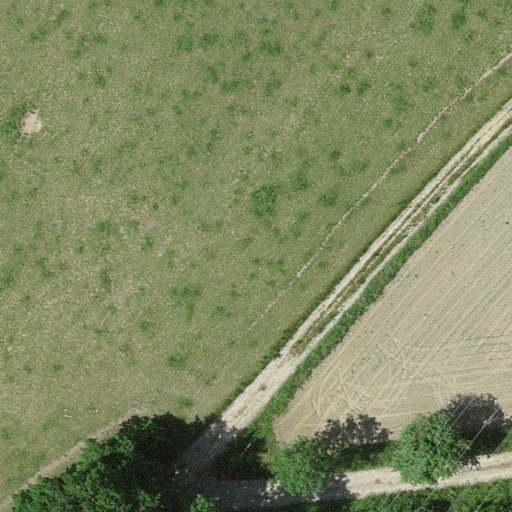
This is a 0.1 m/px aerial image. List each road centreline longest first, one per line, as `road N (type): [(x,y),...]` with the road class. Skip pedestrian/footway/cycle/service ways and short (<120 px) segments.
road 1 (track): [(105,511),(252,378),(511,117)]
road 2 (track): [(135,511),(175,498),(511,462)]
